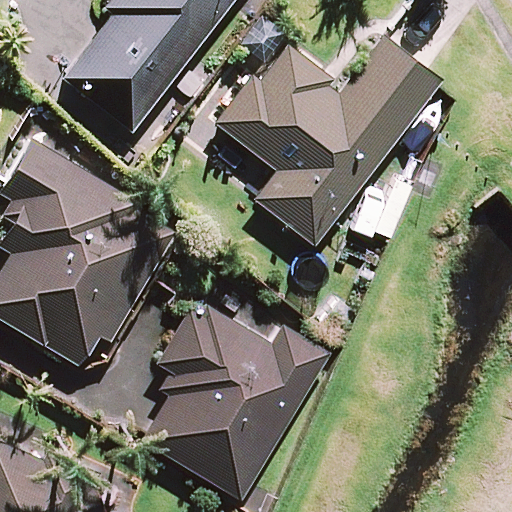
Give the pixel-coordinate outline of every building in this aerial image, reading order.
[(56,79),(125,132),(225,0),(103,0),(98,7),(106,13),(56,79)] [(421,96),(435,79),(380,37),(377,35),(333,92),(321,82),(326,75),(282,42),(254,78),(246,71),(206,123),(268,170),(247,198),(308,244),(421,96)] [(104,340),(168,229),(127,205),(132,198),(23,136),(0,176),(0,196),(3,198),(0,203),(0,219),(4,221),(0,227),(0,250),(3,252),(0,256),(0,322),(72,364),(91,332),(104,340)] [(136,438),(233,497),(322,350),(277,323),(265,341),(204,304),(197,315),(184,306),(151,361),(165,369),(153,388),(163,393),(136,438)] [(0,511),(98,511),(88,485),(93,472),(44,451),(40,460),(0,442),(0,511)]
